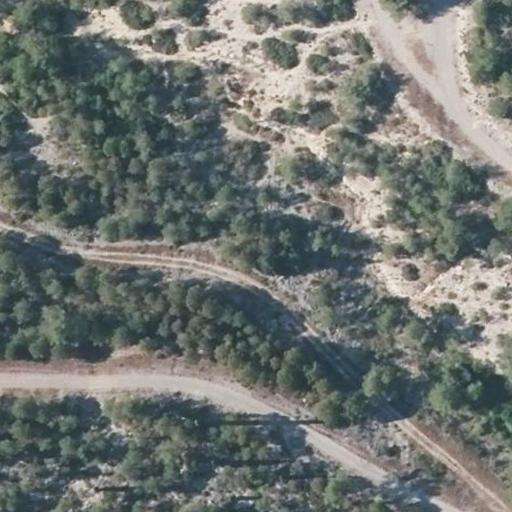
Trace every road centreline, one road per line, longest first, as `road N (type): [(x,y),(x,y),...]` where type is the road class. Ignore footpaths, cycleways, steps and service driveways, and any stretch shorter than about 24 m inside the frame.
road 1 (track): [(451,511),(220,392),(54,376),(0,379)]
road 2 (track): [(442,0),(438,39),(480,143),(511,168)]
road 3 (track): [(377,0),(380,20),(441,114),(480,143)]
